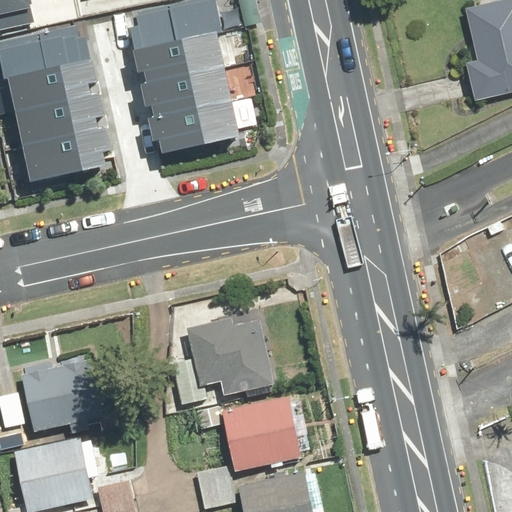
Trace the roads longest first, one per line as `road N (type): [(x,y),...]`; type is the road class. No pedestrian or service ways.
road 1 (residential): [(0,272),(350,193)]
road 2 (primary): [(350,193),(430,511)]
road 3 (primary): [(310,0),(350,193)]
